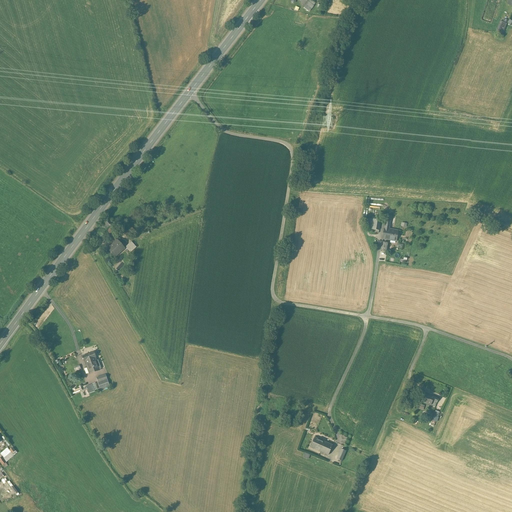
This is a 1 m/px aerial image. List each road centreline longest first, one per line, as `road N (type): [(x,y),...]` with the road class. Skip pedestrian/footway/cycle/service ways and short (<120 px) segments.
road 1 (primary): [(0,343),(188,91)]
road 2 (unclassified): [(367,316),(511,359)]
road 3 (unclassified): [(367,316),(329,410),(338,432),(334,453)]
road 4 (unclassified): [(295,162),(270,301)]
road 5 (unclassified): [(188,91),(220,130),(280,138),(295,162)]
